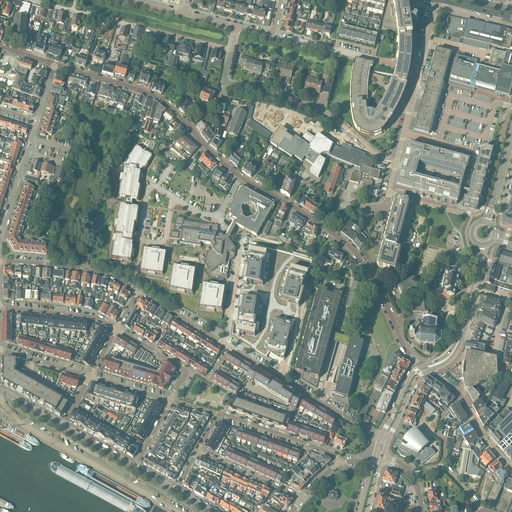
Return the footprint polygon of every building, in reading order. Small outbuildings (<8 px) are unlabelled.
[(6,3),(3,9),(10,12),(13,6),(10,5),(12,1),(14,2),(14,0),(7,0),(6,3)] [(224,0),(224,2),(222,9),(228,11),(230,3),(231,0),(230,0),(224,0)] [(247,7),(246,15),(251,16),(253,9),(254,6),(250,5),(251,2),(251,0),(249,0),(249,1),(248,4),(247,7)] [(351,84),(351,94),(351,103),(352,112),(353,118),(354,123),(355,126),(356,129),(358,131),(360,133),(362,134),(364,135),(366,136),(369,137),(370,137),(371,137),(372,137),(374,137),(377,136),(379,135),(382,133),(384,132),(385,130),(389,124),(393,119),(397,111),(401,104),(404,96),(407,88),(408,85),(410,79),(411,73),(412,67),(413,61),(413,53),(414,45),(413,36),(412,28),(411,18),(410,15),(413,6),(413,5),(412,5),(412,4),(411,4),(409,4),(408,0),(406,0),(402,2),(394,0),(389,0),(389,1),(383,27),(382,27),(383,28),(383,29),(384,29),(395,32),(395,33),(395,34),(396,37),(396,45),(396,52),(396,59),(399,60),(399,62),(398,64),(397,70),(396,77),(395,81),(394,84),(393,84),(390,92),(386,100),(381,109),(376,116),(375,115),(374,115),(373,115),(372,114),(370,114),(369,114),(367,114),(366,105),(366,95),(366,86),(368,77),(369,67),(371,68),(372,68),(373,64),(373,63),(366,62),(356,59),(355,63),(354,66),(352,75),(351,84)] [(380,0),(378,11),(383,12),(383,13),(386,0),(380,0)] [(290,4),(289,10),(301,13),(302,11),(298,10),(299,7),(300,3),(293,1),(293,5),(290,4)] [(14,33),(25,34),(27,17),(30,5),(22,2),(18,16),(14,16),(12,32),(14,33)] [(8,17),(10,12),(3,9),(0,17),(5,19),(6,17),(8,17)] [(59,13),(57,23),(64,25),(63,27),(62,33),(65,33),(69,20),(65,19),(66,15),(59,13)] [(69,20),(65,33),(69,34),(70,29),(71,27),(78,29),(80,18),(73,16),(72,20),(69,20)] [(325,26),(323,34),(326,34),(326,35),(330,36),(332,24),(328,23),(329,21),(327,20),(326,23),(326,26),(325,26)] [(464,38),(467,39),(470,40),(472,41),(475,41),(478,42),(481,43),(484,44),(490,45),(498,47),(497,47),(511,51),(511,32),(508,32),(509,30),(467,20),(462,38),(464,38)] [(291,29),(292,23),(286,22),(284,28),(287,28),(286,32),(292,33),(292,29),(291,29)] [(346,39),(348,27),(342,26),(339,38),(346,39)] [(348,27),(346,39),(351,40),(354,29),(348,27)] [(119,37),(118,41),(124,42),(123,44),(127,45),(129,37),(126,36),(128,29),(122,28),(119,37)] [(129,37),(127,45),(130,45),(131,43),(139,45),(139,41),(142,30),(134,28),(132,37),(129,37)] [(357,42),(360,30),(354,29),(351,40),(357,42)] [(363,43),(366,32),(360,30),(357,42),(363,43)] [(369,45),(372,33),(366,32),(363,43),(369,45)] [(14,33),(13,41),(24,42),(25,34),(14,33)] [(85,48),(84,51),(87,52),(88,53),(89,52),(95,34),(91,33),(90,34),(87,33),(85,38),(88,39),(85,48)] [(372,33),(369,45),(375,46),(378,35),(372,33)] [(35,44),(33,51),(34,51),(43,54),(45,47),(46,47),(48,41),(46,40),(47,39),(39,37),(36,44),(35,44)] [(28,43),(26,50),(31,52),(34,45),(35,45),(36,40),(35,39),(33,39),(32,44),(28,43)] [(161,47),(160,50),(166,52),(165,56),(169,57),(167,66),(172,67),(174,57),(171,56),(174,46),(171,45),(172,42),(169,41),(165,40),(163,40),(162,43),(161,43),(160,47),(161,47)] [(50,46),(47,54),(53,56),(57,45),(51,43),(50,46)] [(176,49),(175,56),(178,57),(183,58),(183,55),(188,56),(190,47),(186,46),(186,44),(181,43),(179,50),(176,49)] [(57,45),(53,56),(59,58),(62,50),(63,47),(57,45)] [(64,54),(63,56),(66,57),(67,55),(68,50),(72,52),(73,47),(67,45),(64,54)] [(205,49),(197,47),(194,57),(202,59),(205,49)] [(415,130),(414,132),(429,136),(430,132),(431,132),(444,84),(443,83),(444,80),(451,54),(436,50),(429,76),(430,76),(425,92),(422,99),(423,99),(420,112),(419,112),(416,118),(417,119),(418,119),(415,130)] [(449,81),(449,82),(470,88),(470,86),(475,87),(474,89),(475,89),(497,95),(497,97),(500,97),(500,98),(501,98),(500,96),(503,97),(503,95),(506,96),(508,91),(511,76),(511,55),(492,50),(491,55),(489,62),(488,64),(481,62),(480,68),(476,67),(477,61),(474,60),(473,60),(456,55),(449,81)] [(212,51),(210,60),(218,62),(216,67),(221,68),(223,61),(219,60),(221,53),(212,51)] [(74,62),(74,64),(85,67),(89,53),(89,52),(88,53),(87,52),(85,59),(76,56),(76,58),(74,62)] [(105,56),(95,52),(92,60),(103,63),(105,56)] [(246,71),(253,73),(256,62),(252,61),(253,60),(242,57),(240,63),(247,65),(246,71)] [(33,64),(21,60),(11,89),(30,95),(32,87),(24,84),(23,82),(28,70),(30,71),(33,64)] [(256,62),(253,73),(261,74),(262,69),(269,71),(271,64),(260,61),(260,63),(256,62)] [(294,64),(283,62),(282,66),(279,65),(277,75),(286,77),(284,83),(289,84),(290,78),(291,78),(294,64)] [(104,64),(102,73),(113,76),(113,75),(114,75),(116,68),(116,67),(115,68),(104,64)] [(116,68),(114,75),(125,78),(127,70),(116,67),(116,68)] [(366,86),(366,95),(366,105),(367,114),(369,114),(370,114),(372,114),(373,115),(374,115),(375,115),(376,116),(381,109),(386,100),(390,92),(393,84),(394,84),(395,81),(391,80),(370,73),(370,71),(371,68),(369,67),(368,77),(366,86)] [(137,70),(135,69),(133,75),(131,74),(130,73),(130,74),(129,74),(127,80),(133,82),(135,76),(137,70)] [(142,73),(139,82),(142,83),(141,83),(144,84),(144,83),(147,84),(150,76),(149,76),(146,75),(142,73)] [(76,93),(78,90),(81,78),(76,76),(75,77),(70,75),(68,83),(70,84),(69,87),(71,88),(70,91),(76,93)] [(315,78),(308,77),(305,90),(320,94),(322,82),(314,81),(315,78)] [(81,78),(78,90),(80,91),(81,87),(84,88),(84,87),(86,88),(87,84),(86,83),(87,80),(81,78)] [(164,87),(154,83),(151,90),(161,95),(164,87)] [(86,89),(82,102),(86,103),(87,99),(88,99),(89,95),(95,97),(98,87),(96,86),(96,85),(93,84),(92,85),(91,85),(89,90),(86,89)] [(113,90),(101,86),(99,92),(97,96),(98,96),(97,98),(103,100),(104,98),(110,100),(110,102),(117,104),(120,94),(113,92),(113,90)] [(31,94),(30,96),(32,96),(38,98),(41,90),(33,87),(32,89),(30,94),(31,94)] [(51,93),(60,95),(62,96),(68,97),(70,92),(64,90),(62,90),(62,89),(53,87),(51,93)] [(214,95),(204,90),(203,91),(199,100),(205,103),(204,104),(209,106),(213,109),(217,101),(212,99),(214,95)] [(51,93),(46,108),(57,112),(59,106),(62,107),(66,97),(62,96),(60,95),(51,93)] [(128,97),(121,94),(117,104),(124,107),(128,97)] [(136,112),(136,111),(138,106),(137,105),(138,104),(141,106),(144,98),(137,95),(132,109),(132,110),(132,111),(132,112),(133,112),(133,113),(134,113),(135,113),(135,112),(136,112)] [(150,100),(145,98),(139,116),(141,116),(143,111),(145,112),(148,104),(150,100)] [(149,109),(155,112),(158,105),(159,103),(151,100),(147,109),(149,110),(149,109)] [(195,103),(193,101),(189,104),(186,102),(179,109),(184,114),(196,102),(195,102),(195,103)] [(158,105),(155,112),(153,121),(159,123),(162,116),(161,116),(165,111),(158,105)] [(112,115),(114,108),(108,106),(106,113),(112,115)] [(147,122),(152,124),(153,121),(155,112),(149,109),(149,110),(146,118),(148,119),(147,122)] [(247,114),(237,110),(227,134),(237,138),(247,114)] [(164,118),(170,122),(173,118),(174,116),(167,111),(163,117),(162,119),(163,119),(164,118)] [(44,122),(55,126),(58,115),(47,112),(44,122)] [(221,114),(219,120),(227,123),(229,117),(221,114)] [(170,122),(169,127),(172,130),(171,131),(172,132),(173,131),(179,124),(173,118),(170,122)] [(9,129),(11,122),(8,121),(8,122),(7,122),(2,136),(4,137),(7,129),(9,129)] [(51,136),(55,126),(44,122),(40,136),(45,137),(46,134),(51,136)] [(150,129),(152,124),(147,122),(144,132),(149,134),(149,133),(151,134),(150,135),(154,136),(156,131),(150,129)] [(16,125),(15,124),(11,139),(12,139),(15,131),(17,132),(19,125),(16,124),(16,125)] [(201,135),(208,128),(206,125),(203,127),(200,124),(196,128),(199,132),(201,134),(201,135)] [(209,129),(208,128),(201,135),(207,143),(211,140),(210,138),(214,135),(211,131),(215,126),(213,124),(209,129)] [(23,127),(19,141),(22,142),(23,139),(22,138),(23,134),(25,135),(28,127),(24,126),(24,127),(23,127)] [(180,127),(179,126),(174,131),(175,132),(173,134),(169,140),(172,141),(175,136),(176,138),(180,134),(179,134),(183,130),(182,129),(183,129),(181,127),(180,127)] [(281,128),(270,143),(277,148),(278,147),(280,148),(279,149),(293,158),(294,157),(302,162),(305,158),(308,160),(307,162),(314,167),(310,172),(318,178),(325,162),(321,158),(321,157),(322,156),(323,155),(324,155),(326,155),(327,155),(328,155),(329,155),(329,156),(358,167),(360,167),(358,174),(352,173),(350,182),(359,184),(359,182),(363,183),(362,189),(370,191),(372,183),(371,182),(372,178),(378,180),(380,171),(377,170),(373,169),(372,169),(372,166),(372,163),(371,161),(369,158),(366,157),(363,155),(364,153),(351,148),(352,147),(344,143),(342,149),(333,145),(318,134),(315,138),(306,132),(302,138),(305,140),(303,143),(296,138),(294,140),(286,134),(288,132),(281,128)] [(220,132),(215,131),(214,139),(210,145),(216,151),(221,143),(220,142),(221,139),(219,139),(220,132)] [(182,136),(171,149),(174,152),(181,158),(186,162),(189,159),(197,149),(182,136)] [(121,183),(118,198),(125,199),(124,202),(124,204),(124,207),(133,208),(133,206),(134,203),(134,201),(139,201),(141,185),(140,185),(140,183),(141,178),(142,178),(143,174),(143,173),(143,174),(142,174),(142,172),(142,171),(143,169),(145,171),(153,157),(146,152),(146,151),(144,150),(144,151),(136,146),(128,159),(127,160),(129,161),(125,167),(124,167),(123,175),(124,176),(123,182),(121,182),(121,183)] [(402,171),(398,188),(454,204),(476,210),(492,150),(489,149),(489,147),(490,147),(489,147),(483,148),(476,146),(475,147),(477,147),(477,150),(474,150),(471,163),(409,146),(404,164),(402,171)] [(242,150),(241,150),(239,152),(238,151),(229,161),(237,168),(242,162),(241,161),(244,155),(245,152),(242,150)] [(10,156),(9,158),(17,160),(18,157),(17,157),(17,156),(6,152),(2,151),(2,153),(10,156)] [(275,151),(271,157),(277,160),(280,154),(275,151)] [(200,164),(198,167),(206,175),(209,172),(210,171),(211,171),(216,166),(216,165),(211,161),(208,158),(203,153),(199,161),(201,163),(200,164)] [(15,164),(0,159),(0,160),(0,161),(7,164),(7,166),(14,168),(15,165),(14,165),(15,164)] [(270,164),(267,170),(272,172),(275,167),(274,167),(277,161),(274,159),(271,164),(270,164)] [(41,163),(34,161),(32,168),(28,167),(26,173),(32,175),(33,171),(38,173),(41,163)] [(54,168),(43,164),(40,172),(52,175),(54,168)] [(256,170),(247,164),(242,172),(251,178),(256,170)] [(341,169),(334,166),(325,191),(333,194),(336,185),(339,186),(344,170),(341,169)] [(259,173),(264,176),(267,170),(262,167),(259,173)] [(1,168),(0,171),(5,172),(4,174),(12,176),(13,173),(12,173),(12,172),(1,168)] [(65,171),(59,169),(59,171),(56,170),(54,178),(61,181),(65,171)] [(214,171),(211,176),(212,177),(218,181),(219,180),(227,185),(231,178),(227,175),(226,177),(223,174),(224,173),(223,172),(224,171),(222,170),(221,171),(218,169),(216,172),(214,171)] [(264,176),(268,179),(272,172),(267,170),(264,176)] [(259,184),(264,176),(259,173),(254,181),(259,184)] [(267,188),(268,187),(271,181),(268,179),(264,176),(259,184),(267,188)] [(28,178),(25,177),(23,181),(26,182),(35,185),(37,180),(28,178)] [(285,184),(281,193),(290,198),(295,183),(294,183),(288,179),(288,180),(286,179),(284,183),(286,183),(285,184)] [(25,184),(16,211),(26,215),(33,192),(35,189),(31,187),(32,186),(25,184)] [(177,217),(176,217),(176,221),(175,224),(174,233),(171,233),(170,239),(181,241),(180,245),(201,248),(201,244),(202,244),(202,243),(207,244),(210,245),(213,249),(207,254),(205,265),(207,267),(213,276),(218,277),(218,278),(217,280),(219,285),(219,287),(222,288),(224,279),(227,279),(227,277),(228,271),(230,261),(234,258),(235,252),(236,249),(229,239),(236,226),(251,234),(257,237),(259,232),(274,205),(242,188),(235,200),(233,205),(229,211),(231,212),(230,216),(233,217),(231,220),(235,223),(234,225),(233,227),(230,232),(228,235),(227,237),(225,238),(222,234),(220,234),(218,235),(217,233),(217,229),(218,226),(210,225),(184,221),(184,220),(185,218),(179,218),(177,217)] [(305,208),(309,200),(304,197),(300,205),(305,208)] [(309,200),(305,208),(308,211),(314,202),(310,199),(309,200)] [(409,202),(398,199),(397,202),(396,201),(389,227),(388,227),(385,235),(386,235),(385,241),(388,242),(386,246),(384,245),(378,266),(386,268),(386,270),(388,269),(395,271),(402,246),(403,246),(404,243),(405,243),(406,243),(407,243),(408,243),(409,243),(410,242),(410,241),(411,241),(412,240),(412,239),(413,238),(413,237),(413,236),(413,235),(413,234),(413,233),(412,233),(412,232),(411,231),(410,230),(409,229),(408,229),(414,206),(408,205),(409,202)] [(511,200),(510,204),(509,204),(507,213),(508,214),(507,216),(505,215),(502,224),(511,227),(511,200)] [(308,211),(312,213),(318,204),(314,202),(308,211)] [(318,204),(312,213),(316,216),(322,206),(318,204)] [(124,207),(120,206),(117,222),(117,223),(119,223),(118,230),(116,229),(115,236),(117,236),(116,243),(114,243),(111,259),(120,260),(120,262),(123,262),(123,261),(124,261),(132,262),(132,259),(134,259),(135,250),(134,250),(134,246),(133,246),(133,244),(134,238),(135,238),(135,239),(136,233),(135,233),(136,225),(138,226),(140,209),(133,208),(124,207)] [(288,209),(282,206),(276,217),(273,226),(280,228),(284,218),(288,209)] [(26,215),(16,211),(7,240),(11,246),(19,240),(18,238),(19,235),(20,235),(26,215)] [(289,222),(295,226),(296,223),(295,223),(299,216),(294,213),(289,222)] [(296,223),(295,226),(295,227),(300,230),(302,227),(306,221),(299,216),(295,223),(296,223)] [(268,221),(263,233),(267,235),(272,223),(268,221)] [(304,233),(308,236),(314,227),(315,226),(309,222),(306,227),(305,229),(304,228),(303,231),(304,232),(304,233)] [(361,231),(350,222),(341,233),(353,243),(357,237),(360,234),(361,231)] [(308,236),(316,237),(317,230),(314,227),(308,236)] [(354,243),(353,243),(359,250),(364,245),(365,243),(363,241),(366,239),(361,233),(360,234),(359,237),(354,243)] [(20,242),(19,240),(11,246),(14,252),(46,255),(47,247),(45,247),(46,244),(24,242),(24,243),(20,242)] [(236,334),(236,336),(255,348),(254,350),(276,363),(266,357),(269,352),(284,361),(284,360),(285,356),(289,343),(288,343),(289,337),(290,338),(294,326),(294,325),(295,322),(299,307),(300,304),(303,291),(304,285),(305,285),(309,272),(312,260),(257,244),(250,243),(249,250),(247,263),(248,263),(247,270),(246,269),(244,283),(241,301),(239,314),(240,314),(239,321),(238,320),(236,334)] [(142,262),(140,272),(148,273),(147,275),(163,277),(171,279),(170,289),(169,290),(166,296),(196,314),(198,315),(200,317),(222,320),(222,315),(222,312),(223,308),(223,307),(224,301),(225,293),(226,291),(226,288),(222,288),(219,287),(219,285),(210,284),(210,286),(203,284),(203,285),(197,284),(198,281),(195,281),(196,275),(197,270),(189,269),(189,267),(181,266),(181,268),(173,266),(173,267),(168,266),(169,263),(166,262),(166,258),(167,252),(160,251),(160,249),(152,248),(151,250),(144,248),(142,258),(142,259),(141,262),(142,262)] [(326,249),(322,258),(333,263),(334,262),(334,260),(337,253),(331,250),(331,251),(326,249)] [(511,255),(501,252),(501,251),(495,249),(492,260),(510,265),(511,265),(511,255)] [(337,253),(334,260),(341,263),(341,262),(343,263),(345,260),(342,259),(344,256),(337,253)] [(511,265),(510,265),(508,271),(496,267),(496,266),(492,265),(492,266),(491,265),(486,279),(488,279),(486,284),(491,285),(496,287),(511,291),(511,265)] [(7,267),(4,267),(3,268),(3,283),(9,283),(9,278),(7,278),(7,277),(8,277),(8,275),(14,275),(14,268),(7,267)] [(32,268),(23,268),(23,276),(31,277),(32,268)] [(443,274),(439,288),(445,289),(445,290),(448,291),(447,294),(454,296),(454,295),(455,295),(456,292),(455,291),(457,285),(460,286),(461,283),(458,282),(459,277),(460,271),(451,269),(451,270),(447,268),(445,275),(443,274)] [(99,292),(99,295),(102,296),(103,293),(103,290),(102,290),(103,287),(107,288),(108,280),(102,278),(100,286),(101,286),(99,292)] [(417,287),(413,280),(398,289),(402,296),(402,295),(405,300),(408,298),(409,298),(411,297),(411,296),(415,294),(412,290),(417,287)] [(107,298),(110,299),(112,295),(116,284),(112,281),(109,288),(110,289),(110,290),(107,298)] [(347,308),(346,313),(354,316),(355,311),(356,311),(363,286),(359,285),(359,282),(354,281),(353,283),(346,308),(347,308)] [(494,293),(494,292),(490,290),(491,285),(486,284),(485,283),(483,290),(494,293)] [(112,295),(111,295),(113,296),(115,292),(118,293),(121,287),(116,284),(112,295)] [(33,292),(31,292),(30,301),(39,302),(40,292),(38,292),(38,288),(33,287),(33,292)] [(121,297),(118,302),(120,303),(127,290),(124,288),(123,288),(119,296),(121,297)] [(319,289),(296,372),(304,374),(304,372),(311,374),(311,376),(319,379),(330,341),(349,346),(335,395),(348,398),(364,342),(332,333),(343,295),(319,289)] [(3,294),(3,299),(4,300),(7,300),(9,300),(14,300),(15,295),(11,295),(11,296),(9,296),(9,291),(3,290),(3,294)] [(119,305),(123,307),(124,305),(122,304),(125,299),(127,300),(131,293),(131,292),(127,290),(120,303),(119,305)] [(92,293),(89,292),(86,292),(85,298),(85,299),(87,299),(85,308),(92,310),(95,299),(100,301),(100,300),(102,301),(105,296),(99,295),(94,294),(92,293)] [(503,302),(481,296),(474,320),(483,323),(493,328),(495,327),(503,302)] [(102,314),(110,299),(107,298),(106,299),(107,300),(104,305),(102,304),(98,312),(102,314)] [(110,299),(102,314),(105,316),(110,308),(108,307),(112,300),(110,299)] [(136,306),(140,309),(144,301),(141,299),(140,299),(136,306)] [(428,311),(428,300),(420,300),(421,306),(411,306),(412,313),(421,312),(421,314),(428,314),(428,311)] [(149,303),(144,301),(140,309),(144,311),(149,303)] [(145,312),(143,315),(146,317),(147,316),(147,317),(153,306),(149,303),(144,311),(145,312)] [(113,304),(106,317),(111,319),(114,321),(116,320),(120,313),(115,310),(113,309),(115,306),(113,305),(113,304)] [(146,317),(145,320),(147,321),(149,319),(150,317),(149,316),(150,315),(152,316),(157,308),(153,306),(147,317),(147,316),(146,317)] [(150,320),(149,322),(151,323),(151,324),(154,325),(162,311),(158,309),(154,317),(156,318),(154,320),(153,321),(153,322),(152,322),(150,320)] [(154,325),(158,328),(159,326),(156,324),(157,323),(159,320),(161,321),(165,313),(162,311),(154,325)] [(136,315),(133,313),(129,319),(134,322),(138,315),(137,315),(136,315)] [(158,328),(162,330),(170,317),(167,314),(162,322),(164,323),(161,327),(159,326),(158,328)] [(170,317),(162,330),(166,333),(167,331),(165,329),(168,325),(169,326),(174,319),(170,317)] [(134,322),(129,319),(125,326),(126,327),(129,329),(130,329),(133,330),(134,328),(132,327),(132,326),(134,322)] [(171,326),(177,330),(181,323),(179,322),(179,323),(174,320),(171,326)] [(437,322),(422,320),(421,326),(415,331),(415,333),(411,332),(410,337),(415,338),(414,339),(419,345),(424,346),(423,353),(430,354),(431,346),(435,347),(441,342),(442,334),(437,328),(436,328),(437,322)] [(474,330),(482,332),(484,324),(477,322),(474,330)] [(181,323),(177,330),(183,334),(186,328),(182,325),(183,324),(181,323)] [(138,334),(142,327),(137,324),(133,331),(138,334)] [(142,327),(138,334),(142,337),(147,330),(142,327)] [(104,331),(100,328),(98,332),(97,332),(97,333),(95,332),(105,338),(107,335),(108,333),(107,332),(105,330),(104,331)] [(186,328),(183,334),(188,337),(193,330),(191,329),(191,330),(186,328)] [(158,334),(150,329),(145,338),(149,341),(153,344),(158,334)] [(193,330),(188,337),(194,341),(198,335),(194,332),(194,331),(193,330)] [(482,333),(482,332),(474,330),(471,340),(479,342),(479,340),(481,340),(482,335),(481,335),(481,333),(482,333)] [(105,340),(105,338),(95,332),(93,337),(103,343),(105,340)] [(198,335),(194,341),(200,344),(205,338),(203,337),(202,337),(198,335)] [(119,336),(114,344),(119,347),(120,347),(122,343),(124,339),(125,339),(119,336)] [(102,345),(103,343),(93,337),(92,337),(94,338),(93,340),(92,342),(90,341),(90,342),(100,347),(102,345)] [(205,338),(200,344),(206,348),(210,342),(206,339),(205,338)] [(120,347),(119,347),(124,350),(125,350),(127,346),(129,342),(130,342),(125,339),(124,339),(122,343),(120,347)] [(162,340),(158,346),(163,349),(162,350),(164,351),(168,344),(170,340),(167,339),(165,342),(162,340)] [(99,350),(100,347),(90,342),(87,346),(97,352),(99,350)] [(125,350),(124,350),(129,353),(129,352),(131,349),(134,345),(134,344),(130,342),(129,342),(127,346),(125,350)] [(210,342),(206,348),(212,352),(216,345),(215,344),(214,345),(210,342)] [(486,347),(467,342),(466,348),(472,349),(471,351),(484,353),(486,347)] [(129,352),(129,353),(134,356),(139,348),(134,344),(134,345),(131,349),(129,352)] [(174,347),(168,344),(164,351),(165,352),(166,351),(170,354),(174,347)] [(218,346),(216,345),(212,352),(218,355),(222,349),(217,347),(218,346)] [(96,355),(97,352),(87,346),(87,347),(89,348),(87,350),(86,352),(95,357),(96,355)] [(174,347),(170,354),(175,356),(174,357),(176,358),(182,348),(181,347),(179,350),(174,347)] [(182,348),(176,358),(177,359),(178,358),(182,361),(186,355),(181,352),(183,348),(182,348)] [(466,389),(472,387),(498,377),(497,359),(468,351),(465,363),(464,368),(464,372),(464,375),(464,378),(464,380),(465,385),(466,389)] [(93,360),(95,357),(86,352),(84,355),(84,356),(82,355),(82,356),(92,362),(93,360)] [(229,363),(234,356),(229,353),(224,360),(229,363)] [(400,357),(394,353),(382,374),(382,375),(373,388),(382,393),(388,380),(390,375),(392,372),(391,371),(397,363),(400,357)] [(186,355),(182,361),(187,363),(186,364),(188,365),(192,358),(186,355)] [(90,365),(92,362),(82,356),(79,361),(85,364),(85,365),(87,366),(88,366),(89,366),(90,365)] [(234,366),(239,358),(234,356),(229,363),(234,366)] [(107,357),(102,372),(164,390),(168,385),(173,377),(177,370),(163,362),(160,367),(161,367),(160,368),(158,373),(157,374),(115,361),(115,360),(113,359),(113,358),(107,357)] [(398,362),(396,366),(406,372),(410,366),(410,364),(400,357),(398,362)] [(192,358),(188,365),(189,366),(190,365),(194,368),(198,362),(192,358)] [(239,369),(243,361),(239,358),(234,366),(239,369)] [(15,373),(17,360),(3,360),(3,361),(3,363),(3,382),(5,384),(6,383),(9,385),(9,386),(12,387),(12,386),(15,388),(14,389),(27,396),(33,399),(34,400),(34,399),(37,400),(37,401),(38,402),(44,405),(47,407),(48,406),(51,408),(50,409),(51,408),(54,410),(53,411),(62,416),(65,411),(65,409),(66,407),(69,403),(66,402),(64,401),(15,373)] [(243,361),(239,369),(243,372),(248,364),(243,361)] [(198,371),(199,372),(204,365),(198,362),(194,368),(198,370),(198,371)] [(248,364),(243,372),(248,375),(253,367),(248,364)] [(210,369),(204,365),(199,372),(201,373),(201,372),(206,375),(210,369)] [(396,366),(389,382),(397,387),(406,372),(396,366)] [(254,367),(246,380),(253,385),(254,383),(289,405),(288,406),(295,411),(303,398),(303,397),(254,367)] [(217,372),(212,380),(217,383),(222,375),(217,372)] [(67,385),(69,376),(64,375),(63,377),(62,379),(62,381),(61,383),(67,385)] [(222,386),(227,378),(222,375),(217,383),(222,386)] [(428,388),(427,389),(430,391),(430,392),(432,389),(437,383),(427,376),(422,383),(423,384),(428,388)] [(74,378),(72,386),(77,388),(78,384),(79,384),(80,381),(79,381),(80,379),(74,378)] [(227,389),(231,381),(227,378),(222,386),(227,389)] [(231,381),(227,389),(231,391),(236,383),(231,381)] [(502,399),(509,386),(500,381),(490,401),(503,407),(506,401),(505,401),(505,400),(504,399),(503,400),(502,399)] [(394,394),(397,387),(389,382),(384,391),(385,391),(394,395),(394,394)] [(236,383),(231,391),(236,394),(238,390),(241,387),(236,383)] [(431,392),(430,393),(435,397),(445,388),(437,383),(432,389),(430,392),(431,392)] [(82,401),(77,409),(83,412),(87,414),(92,417),(97,420),(102,423),(107,426),(112,428),(117,431),(122,434),(127,437),(133,440),(135,435),(128,431),(127,430),(134,417),(132,416),(132,415),(134,416),(136,410),(131,409),(125,407),(120,406),(115,404),(110,403),(105,401),(99,399),(94,398),(89,396),(92,385),(91,384),(84,396),(84,397),(95,404),(93,407),(82,401)] [(92,385),(89,396),(94,398),(98,385),(94,384),(93,385),(92,385)] [(421,385),(418,391),(422,394),(422,395),(426,397),(430,391),(427,389),(428,388),(423,384),(422,386),(421,385)] [(98,385),(94,398),(99,399),(103,386),(98,385)] [(103,386),(99,399),(105,401),(108,389),(108,388),(103,386)] [(472,387),(466,389),(473,404),(479,401),(478,400),(480,398),(480,397),(475,392),(478,390),(476,386),(472,387)] [(108,389),(105,401),(110,403),(114,390),(109,388),(109,390),(108,389)] [(435,397),(439,401),(449,392),(445,388),(435,397)] [(114,390),(110,403),(115,404),(118,393),(116,392),(117,391),(114,390)] [(392,399),(394,395),(385,391),(382,396),(376,410),(385,414),(388,409),(390,405),(389,405),(392,399)] [(411,406),(411,408),(418,411),(419,411),(421,409),(420,409),(423,404),(422,403),(423,399),(425,400),(426,397),(422,395),(422,394),(418,391),(411,406)] [(118,393),(115,404),(120,406),(124,393),(121,392),(121,393),(118,393)] [(455,399),(449,392),(439,401),(440,402),(438,403),(442,407),(444,405),(445,406),(446,405),(448,407),(455,399)] [(124,393),(120,406),(125,407),(129,396),(128,396),(129,394),(124,393)] [(129,396),(125,407),(131,409),(134,396),(130,394),(129,396)] [(134,396),(131,409),(136,410),(140,399),(137,398),(138,397),(134,396)] [(473,406),(472,406),(477,414),(486,408),(482,401),(484,399),(482,396),(480,398),(478,400),(479,401),(479,402),(478,403),(473,406)] [(230,405),(228,408),(229,408),(233,411),(234,411),(240,400),(234,397),(233,400),(232,400),(229,405),(230,405)] [(304,398),(300,406),(304,409),(309,401),(304,398)] [(240,400),(234,411),(241,413),(245,402),(240,400)] [(149,405),(149,406),(151,406),(160,412),(163,407),(161,406),(162,405),(159,404),(154,401),(151,406),(149,405)] [(309,401),(304,409),(309,412),(314,404),(309,401)] [(245,402),(241,413),(245,415),(246,415),(250,404),(245,402)] [(433,414),(436,410),(427,402),(423,406),(433,414)] [(447,415),(449,416),(451,415),(453,418),(455,421),(455,420),(456,419),(461,424),(467,420),(467,419),(458,404),(457,403),(452,408),(451,408),(451,409),(450,410),(449,411),(447,415)] [(250,404),(246,415),(251,417),(255,406),(250,404)] [(314,404),(309,412),(314,415),(318,407),(314,404)] [(494,405),(488,411),(483,417),(479,419),(480,419),(479,419),(483,427),(484,426),(484,427),(502,409),(494,405)] [(149,406),(146,411),(148,411),(156,416),(158,417),(160,412),(151,406),(149,406)] [(255,406),(251,417),(255,419),(260,407),(255,406)] [(172,412),(172,413),(177,416),(177,413),(179,414),(181,408),(176,407),(175,407),(172,412)] [(260,407),(255,419),(260,420),(264,409),(260,407)] [(318,407),(314,415),(318,418),(323,410),(318,407)] [(183,417),(186,410),(181,408),(179,414),(177,413),(177,416),(178,417),(179,416),(183,417)] [(411,408),(407,416),(415,419),(416,418),(415,417),(417,413),(418,411),(411,408)] [(477,414),(479,419),(483,417),(488,411),(486,408),(477,414)] [(77,409),(70,422),(73,424),(75,425),(76,423),(83,412),(77,409)] [(264,409),(260,420),(265,422),(269,411),(264,409)] [(323,410),(318,418),(323,421),(328,413),(323,410)] [(506,410),(499,418),(503,422),(511,414),(506,410)] [(146,411),(144,415),(145,416),(154,421),(157,417),(158,417),(156,416),(148,411),(146,411)] [(269,411),(265,422),(266,422),(270,424),(274,412),(269,411)] [(76,423),(75,425),(76,426),(80,428),(87,414),(83,412),(76,423)] [(197,419),(198,417),(200,414),(192,412),(190,415),(190,418),(194,420),(194,419),(196,420),(197,419)] [(274,412),(270,424),(275,426),(279,414),(274,412)] [(503,422),(489,436),(498,445),(511,432),(511,412),(511,413),(511,414),(503,422)] [(178,417),(177,416),(172,413),(171,413),(169,417),(176,421),(177,419),(180,420),(181,418),(178,417),(179,417),(178,417)] [(328,413),(323,421),(328,424),(332,416),(328,413)] [(87,414),(80,428),(83,430),(85,431),(86,428),(92,417),(87,414)] [(279,414),(275,426),(280,427),(284,416),(279,414)] [(144,415),(141,420),(143,420),(151,425),(152,425),(154,421),(145,416),(144,415)] [(284,416),(280,427),(286,429),(286,430),(290,418),(284,416)] [(332,416),(328,424),(332,426),(337,419),(332,416)] [(415,420),(415,419),(407,416),(404,423),(413,427),(416,420),(415,420)] [(86,428),(85,431),(86,432),(90,433),(97,420),(92,417),(86,428)] [(176,421),(169,417),(167,421),(176,426),(177,425),(175,423),(176,421)] [(207,422),(198,417),(197,419),(199,420),(197,422),(204,426),(207,422)] [(446,419),(443,427),(450,429),(450,428),(451,426),(453,424),(455,421),(453,418),(452,421),(446,419)] [(489,436),(503,422),(499,418),(491,425),(490,424),(489,426),(485,430),(486,431),(485,431),(486,431),(486,432),(486,433),(487,432),(489,434),(488,434),(489,436)] [(97,420),(90,433),(93,435),(95,436),(96,434),(102,423),(97,420)] [(142,421),(140,425),(141,425),(149,430),(150,430),(149,430),(152,425),(151,425),(143,420),(141,420),(142,421)] [(448,437),(448,438),(450,438),(453,430),(455,431),(458,427),(461,424),(457,420),(453,424),(451,426),(450,429),(449,433),(448,437)] [(202,430),(204,426),(197,422),(196,424),(191,421),(190,423),(202,430)] [(96,434),(95,436),(96,437),(100,439),(107,426),(102,423),(96,434)] [(200,434),(202,430),(190,423),(189,425),(194,428),(193,430),(200,434)] [(219,423),(216,429),(218,429),(225,434),(227,435),(230,430),(228,428),(223,426),(224,425),(221,423),(221,424),(219,423)] [(290,423),(287,431),(292,433),(295,425),(290,423)] [(463,437),(474,431),(469,423),(458,430),(457,432),(456,433),(456,435),(455,437),(458,438),(457,442),(462,444),(463,437)] [(140,425),(137,430),(138,430),(141,432),(147,435),(150,430),(149,430),(141,425),(140,425)] [(172,429),(164,425),(162,429),(177,437),(178,435),(173,432),(172,432),(170,431),(172,429)] [(295,425),(292,433),(298,435),(301,427),(295,425)] [(107,426),(100,439),(103,441),(105,442),(106,440),(112,428),(107,426)] [(301,427),(298,435),(303,437),(306,428),(301,427)] [(106,440),(105,442),(106,443),(110,445),(117,431),(112,428),(106,440)] [(306,428),(303,437),(308,439),(311,430),(306,428)] [(177,437),(162,429),(160,433),(167,437),(168,435),(170,436),(170,437),(175,440),(177,437)] [(218,429),(215,434),(225,439),(223,438),(225,434),(218,429)] [(135,434),(134,435),(135,436),(144,441),(147,435),(141,432),(138,430),(137,430),(135,434)] [(186,432),(183,430),(182,432),(187,435),(190,436),(188,438),(195,442),(198,438),(188,433),(186,432)] [(200,434),(193,430),(192,432),(189,431),(188,433),(198,438),(200,434)] [(239,430),(236,438),(241,440),(244,432),(239,430)] [(311,430),(308,439),(313,441),(316,432),(311,430)] [(415,430),(410,434),(406,438),(404,437),(403,439),(399,437),(393,447),(398,450),(398,451),(397,451),(398,453),(399,454),(401,456),(402,457),(404,457),(406,458),(409,458),(411,458),(411,457),(410,457),(411,456),(417,459),(422,465),(435,454),(430,448),(428,449),(425,448),(428,445),(415,431),(415,430)] [(117,431),(110,445),(113,447),(115,448),(116,445),(122,434),(117,431)] [(463,437),(462,444),(460,448),(460,449),(463,450),(462,459),(459,474),(469,476),(473,451),(471,450),(470,449),(474,447),(472,445),(475,443),(474,442),(479,439),(474,431),(463,437)] [(244,432),(241,440),(246,442),(249,434),(244,432)] [(316,432),(313,441),(318,442),(321,434),(316,432)] [(167,437),(160,433),(158,437),(172,446),(173,444),(168,441),(166,439),(167,437)] [(116,445),(115,448),(116,448),(120,450),(127,437),(122,434),(116,445)] [(215,434),(212,439),(222,444),(225,439),(215,434)] [(249,434),(246,442),(252,444),(255,435),(249,434)] [(321,434),(318,442),(324,444),(327,436),(321,434)] [(505,453),(505,454),(506,455),(509,459),(509,458),(511,460),(511,459),(511,434),(510,436),(498,446),(504,452),(504,451),(506,453),(505,453)] [(255,435),(252,444),(257,446),(260,437),(255,435)] [(333,439),(331,444),(343,449),(344,449),(345,448),(346,446),(345,445),(348,438),(344,436),(343,439),(341,438),(341,437),(338,435),(337,436),(335,440),(333,439)] [(180,436),(178,438),(181,440),(183,441),(193,446),(195,442),(188,438),(187,440),(185,439),(180,436)] [(127,437),(120,450),(123,452),(125,453),(126,451),(133,440),(127,437)] [(172,446),(158,437),(155,442),(162,446),(164,443),(171,448),(172,446)] [(262,447),(265,439),(260,437),(257,446),(262,447)] [(212,439),(210,443),(217,447),(220,443),(222,444),(212,439)] [(267,449),(270,441),(265,439),(262,447),(267,449)] [(477,471),(479,465),(481,454),(482,453),(481,452),(486,448),(480,440),(476,443),(475,447),(476,448),(474,453),(473,456),(470,471),(477,472),(477,471)] [(184,447),(191,450),(193,446),(183,441),(182,443),(185,444),(184,447)] [(270,441),(267,449),(272,451),(275,443),(270,441)] [(155,442),(153,446),(165,452),(166,450),(163,448),(163,449),(161,448),(162,446),(155,442)] [(208,442),(206,447),(207,448),(206,449),(209,451),(210,450),(214,452),(217,447),(210,443),(208,442)] [(460,449),(460,448),(462,444),(457,442),(456,445),(453,445),(451,452),(455,453),(456,454),(457,454),(458,454),(459,454),(460,449)] [(275,443),(272,451),(277,453),(280,444),(275,443)] [(280,444),(277,453),(283,455),(286,446),(280,444)] [(138,450),(131,446),(126,454),(133,458),(138,450)] [(165,452),(153,446),(151,450),(158,454),(159,452),(164,454),(165,452)] [(286,446),(283,455),(288,457),(291,448),(286,446)] [(177,453),(186,459),(188,455),(179,449),(176,448),(174,447),(173,449),(178,452),(178,451),(180,452),(179,454),(177,453)] [(291,448),(288,457),(293,458),(296,450),(291,448)] [(229,449),(225,458),(230,460),(234,452),(229,450),(229,449)] [(158,454),(151,450),(148,454),(152,456),(154,457),(155,458),(157,456),(159,457),(162,459),(163,457),(158,454)] [(296,450),(293,458),(298,460),(301,452),(296,450)] [(481,454),(479,465),(485,470),(486,467),(495,460),(489,451),(487,453),(485,450),(484,452),(483,455),(481,454)] [(234,452),(230,460),(235,462),(239,454),(234,452)] [(186,459),(177,453),(174,458),(184,463),(186,459)] [(152,456),(148,454),(143,463),(144,464),(147,466),(152,456)] [(239,454),(235,462),(240,464),(244,456),(239,454)] [(152,456),(147,466),(151,468),(155,461),(153,460),(154,457),(152,456)] [(244,456),(240,464),(245,467),(249,459),(244,456)] [(316,460),(312,463),(320,471),(328,464),(331,462),(330,460),(322,456),(321,457),(319,457),(318,458),(317,457),(315,459),(316,460)] [(184,463),(174,458),(172,462),(181,467),(184,463)] [(199,469),(200,467),(203,460),(200,458),(198,459),(195,465),(194,467),(192,471),(195,473),(197,469),(199,469)] [(155,471),(161,461),(159,460),(158,460),(156,459),(155,461),(151,468),(155,471)] [(250,469),(254,461),(249,459),(245,467),(250,469)] [(310,460),(306,463),(317,474),(320,471),(312,463),(310,460)] [(160,473),(164,466),(165,464),(161,461),(155,471),(160,473)] [(255,471),(259,463),(254,461),(250,469),(255,471)] [(502,468),(497,461),(488,468),(494,475),(502,468)] [(173,468),(175,469),(179,471),(181,467),(172,462),(171,463),(173,465),(172,467),(173,468)] [(211,463),(207,462),(203,471),(205,472),(206,470),(208,471),(211,464),(211,463)] [(301,462),(299,464),(313,478),(317,474),(306,463),(305,462),(303,464),(301,462)] [(259,463),(255,471),(260,474),(264,465),(259,463)] [(164,466),(160,473),(165,476),(170,467),(168,466),(168,465),(166,464),(165,466),(164,466)] [(313,478),(299,464),(297,466),(299,467),(300,466),(301,467),(299,469),(296,467),(293,470),(291,472),(294,474),(306,485),(313,478)] [(215,465),(211,475),(213,476),(213,475),(215,476),(219,467),(215,465)] [(264,465),(260,474),(265,476),(269,468),(264,465)] [(170,467),(165,476),(169,478),(175,469),(173,468),(172,468),(170,467)] [(219,467),(215,476),(215,477),(219,479),(224,469),(219,467)] [(269,468),(265,476),(270,478),(274,470),(269,468)] [(179,471),(175,469),(169,478),(173,480),(174,480),(179,471)] [(487,499),(485,505),(487,506),(490,500),(495,503),(504,484),(504,478),(507,476),(504,473),(505,472),(503,469),(498,473),(497,472),(494,475),(493,476),(496,480),(487,499)] [(225,483),(230,472),(226,470),(222,477),(225,478),(223,482),(221,485),(223,486),(225,483)] [(274,470),(270,478),(275,480),(279,472),(274,470)] [(470,471),(469,476),(477,476),(481,478),(484,472),(481,470),(480,471),(477,471),(477,472),(470,471)] [(231,481),(234,475),(234,474),(230,472),(225,483),(223,486),(225,487),(226,484),(227,484),(228,480),(231,481)] [(279,472),(275,480),(280,483),(284,474),(279,472)] [(386,472),(384,478),(383,479),(383,480),(383,481),(383,482),(392,485),(392,486),(391,486),(389,494),(401,498),(404,487),(401,486),(403,477),(397,475),(386,472)] [(306,485),(294,474),(291,478),(294,481),(292,483),(291,482),(289,487),(299,491),(301,491),(306,485)] [(238,476),(234,475),(231,481),(230,482),(232,483),(231,487),(229,490),(231,491),(232,488),(238,476)] [(200,480),(201,477),(199,476),(198,478),(197,478),(196,479),(194,480),(190,477),(190,479),(188,478),(183,486),(193,492),(200,479),(200,480)] [(242,478),(238,476),(232,488),(231,491),(233,492),(236,485),(238,486),(242,478)] [(199,495),(207,481),(204,479),(201,477),(200,480),(203,481),(201,484),(202,485),(201,487),(198,486),(194,492),(199,495)] [(246,480),(242,478),(238,486),(241,487),(239,491),(237,494),(239,494),(240,492),(246,480)] [(246,480),(240,492),(239,494),(241,495),(242,492),(244,488),(247,489),(247,488),(250,481),(250,482),(246,480)] [(209,482),(207,481),(199,495),(204,498),(208,491),(205,489),(209,482)] [(254,483),(249,495),(251,495),(253,491),(255,492),(256,492),(255,492),(259,485),(254,483)] [(259,485),(255,492),(256,492),(259,494),(258,497),(260,498),(265,488),(263,487),(259,485)] [(265,488),(260,498),(262,499),(264,496),(268,498),(271,491),(265,488)] [(430,503),(446,500),(446,497),(438,499),(437,495),(438,495),(438,491),(436,491),(436,489),(432,489),(432,492),(428,492),(428,493),(427,494),(427,496),(428,496),(429,503),(430,503)] [(212,502),(216,494),(210,490),(206,497),(208,498),(207,500),(212,502)] [(274,492),(271,496),(282,504),(287,507),(292,501),(291,500),(289,499),(274,492)] [(333,492),(329,493),(327,496),(328,500),(332,502),(336,501),(338,497),(337,494),(333,492)] [(216,494),(212,502),(216,504),(217,503),(218,504),(223,496),(220,495),(217,493),(216,494)] [(233,496),(232,498),(239,502),(239,501),(241,498),(241,497),(234,494),(233,496)] [(387,499),(380,497),(379,498),(378,500),(379,501),(378,504),(377,504),(377,506),(377,507),(377,508),(389,511),(390,507),(389,507),(390,504),(393,505),(393,503),(400,505),(401,501),(387,497),(387,499)] [(225,510),(229,503),(223,500),(220,505),(222,506),(221,507),(225,510)] [(437,505),(430,506),(431,509),(430,509),(430,511),(435,511),(443,511),(442,506),(445,506),(444,502),(440,502),(441,503),(437,504),(437,505)] [(236,507),(229,503),(225,510),(229,511),(230,510),(233,511),(236,507)]
